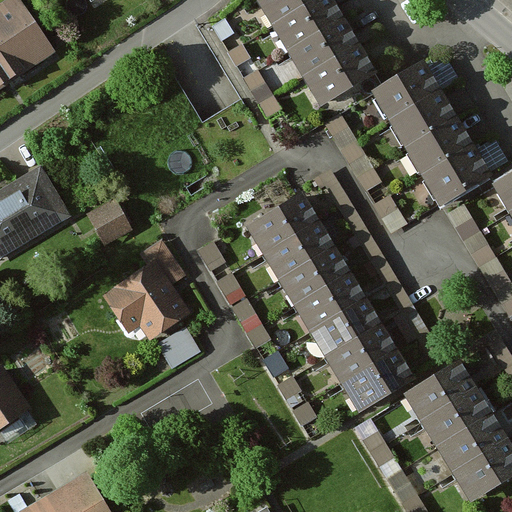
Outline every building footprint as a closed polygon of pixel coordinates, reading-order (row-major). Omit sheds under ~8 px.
[(0,87),(55,48),(20,0),(4,0),(0,3),(0,87)] [(382,66),(342,0),(260,0),(321,102),(382,66)] [(496,168),(432,56),(377,87),(441,200),(496,168)] [(0,259),(72,216),(42,166),(0,191),(0,259)] [(511,170),(496,180),(511,208),(511,170)] [(418,374),(309,186),(251,220),(359,408),(418,374)] [(392,191),(375,198),(389,229),(406,221),(392,191)] [(511,317),(511,276),(469,197),(452,206),(511,317)] [(94,217),(107,243),(135,231),(122,204),(94,217)] [(210,263),(226,257),(216,235),(200,242),(210,263)] [(185,277),(162,241),(141,255),(148,265),(119,284),(123,290),(111,298),(133,331),(143,324),(152,338),(193,311),(175,284),(185,277)] [(233,267),(218,276),(247,323),(262,314),(233,267)] [(188,321),(158,338),(174,364),(203,346),(188,321)] [(511,477),(511,428),(469,357),(409,393),(473,501),(511,477)] [(0,429),(33,407),(4,365),(0,367),(0,429)] [(112,511),(89,473),(26,511),(112,511)]
